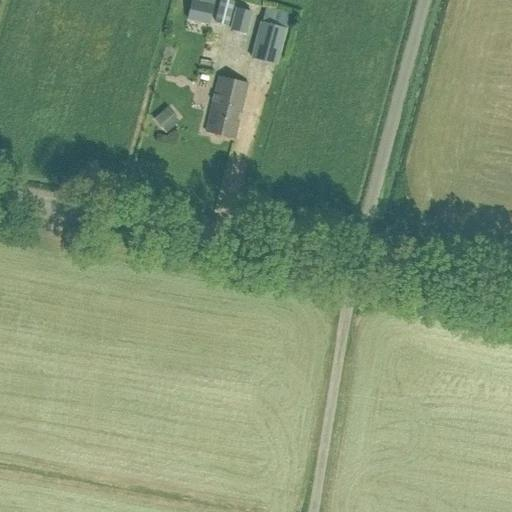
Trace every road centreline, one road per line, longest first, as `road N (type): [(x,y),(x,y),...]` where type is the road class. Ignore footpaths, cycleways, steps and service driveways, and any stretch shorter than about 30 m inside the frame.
road 1 (tertiary): [(356,260),(0,196)]
road 2 (unclassified): [(356,260),(424,0)]
road 3 (track): [(356,260),(311,511)]
road 4 (tertiary): [(511,288),(356,260)]
